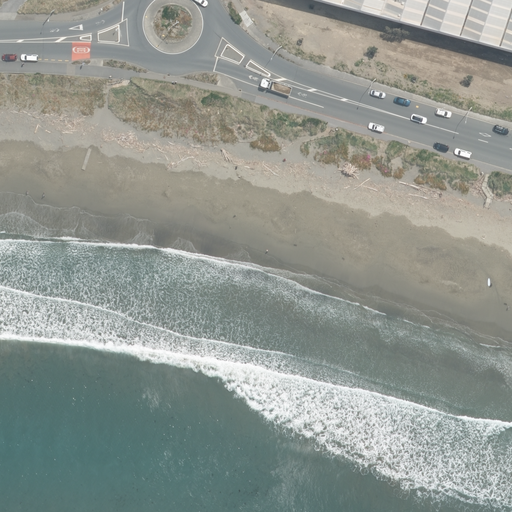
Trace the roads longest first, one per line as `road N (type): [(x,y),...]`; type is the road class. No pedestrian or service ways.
road 1 (secondary): [(511,148),(283,80),(208,37)]
road 2 (secondary): [(132,30),(0,40)]
